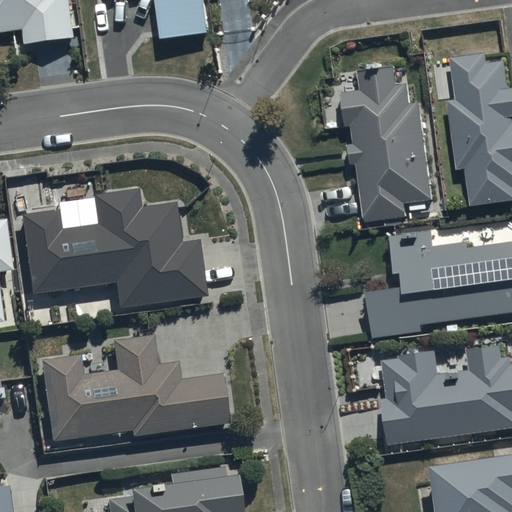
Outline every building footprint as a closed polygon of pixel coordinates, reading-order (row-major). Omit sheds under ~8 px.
[(0,0),(0,28),(27,25),(30,41),(78,34),(73,0),(0,0)] [(155,0),(159,36),(213,29),(208,0),(155,0)] [(489,48),(453,52),(454,72),(448,72),(459,165),(469,164),(474,201),(511,196),(511,81),(508,56),(490,58),(489,48)] [(362,85),(345,87),(349,123),(354,122),(356,140),(352,140),(355,164),(360,163),(366,217),(408,212),(406,197),(435,194),(422,97),(413,98),(410,79),(399,80),(396,58),(359,63),(362,85)] [(58,205),(22,210),(34,291),(116,280),(119,305),(210,292),(202,236),(183,238),(177,197),(142,202),(139,183),(95,190),(99,221),(61,226),(58,205)] [(7,216),(0,216),(0,318),(5,317),(0,284),(0,267),(14,265),(7,216)] [(410,280),(370,284),(376,331),(426,326),(425,319),(511,306),(511,235),(473,241),(472,236),(438,241),(436,225),(394,231),(399,267),(409,265),(410,280)] [(83,352),(41,358),(52,436),(133,425),(134,432),(230,419),(223,369),(182,374),(179,357),(159,360),(155,332),(114,338),(118,367),(86,371),(83,352)] [(402,352),(386,354),(390,393),(387,393),(392,438),(511,425),(511,350),(505,352),(504,338),(469,342),(470,355),(465,356),(465,363),(452,364),(453,366),(440,368),(438,344),(401,347),(402,352)] [(511,511),(511,450),(437,462),(443,511),(511,511)] [(112,511),(236,511),(237,510),(247,509),(242,466),(228,468),(227,462),(170,469),(171,475),(133,480),(135,493),(110,496),(112,511)] [(13,511),(9,483),(0,483),(0,511),(13,511)]
